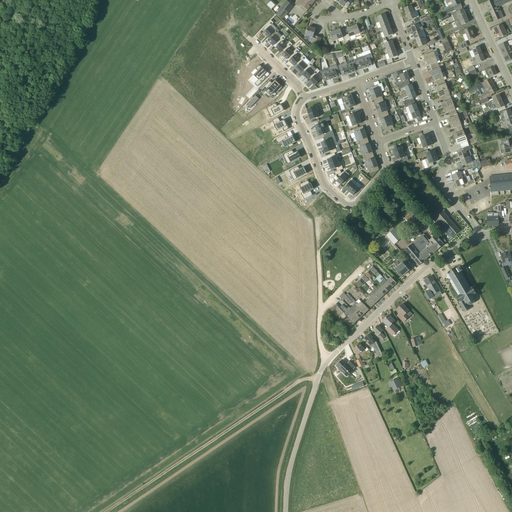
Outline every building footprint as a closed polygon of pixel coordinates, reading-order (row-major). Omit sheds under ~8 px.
[(305,12),(315,0),(298,0),(295,4),(305,12)] [(451,8),(446,10),(444,11),(445,15),(447,14),(457,9),(455,6),(461,4),(459,0),(445,0),(447,4),(448,4),(451,2),(452,4),(453,7),(450,8),(451,8)] [(511,0),(490,0),(486,2),(494,21),(503,18),(501,13),(499,13),(496,7),(511,0)] [(283,18),(293,6),(286,1),(277,13),(279,15),(278,17),(282,19),(283,18)] [(423,8),(422,5),(420,2),(420,1),(417,3),(419,6),(412,9),(411,6),(404,8),(406,15),(413,12),(417,10),(420,9),(423,8)] [(419,17),(417,10),(413,12),(406,15),(407,17),(406,18),(407,20),(408,20),(409,21),(413,19),(415,23),(419,21),(425,19),(427,18),(427,17),(426,15),(419,17)] [(459,19),(466,16),(463,10),(453,14),(452,15),(455,21),(459,19)] [(379,22),(387,19),(385,14),(377,17),(379,22)] [(466,16),(459,19),(461,23),(457,24),(458,27),(469,22),(466,16)] [(381,27),(389,24),(387,19),(379,22),(381,27)] [(426,22),(425,21),(425,19),(419,21),(415,23),(416,25),(411,27),(413,33),(421,30),(423,30),(424,29),(423,27),(419,28),(418,24),(420,24),(423,23),(426,22)] [(264,32),(262,35),(266,39),(269,37),(272,33),(268,29),(272,25),(269,22),(265,26),(266,26),(262,30),(264,32)] [(383,32),(391,29),(389,24),(381,27),(383,32)] [(352,27),(355,35),(356,38),(364,35),(363,32),(365,31),(363,25),(358,27),(357,25),(352,27)] [(502,25),(494,28),(495,32),(497,31),(500,38),(506,35),(502,25)] [(308,27),(306,35),(310,37),(309,40),(313,41),(313,43),(319,45),(321,38),(315,36),(313,36),(315,29),(308,27)] [(350,37),(355,35),(352,27),(347,29),(349,34),(346,35),(348,41),(351,40),(350,37)] [(475,37),(471,28),(460,32),(462,35),(466,34),(469,40),(475,37)] [(271,39),(268,41),(273,46),(275,44),(279,40),(279,39),(275,35),(279,31),(276,29),(272,33),(269,37),(271,39)] [(348,41),(346,35),(343,36),(340,29),(335,31),(338,39),(343,38),(345,42),(348,41)] [(391,29),(383,32),(385,38),(393,35),(391,29)] [(426,37),(423,30),(421,30),(413,33),(416,41),(423,38),(424,38),(426,37)] [(333,41),(338,39),(335,31),(330,33),(332,38),(329,40),(331,45),(334,44),(333,41)] [(277,46),(275,48),(280,53),(282,50),(286,46),(282,42),(286,38),(283,35),(279,39),(279,40),(275,44),(277,46)] [(452,51),(448,41),(446,37),(440,40),(446,53),(452,51)] [(422,46),(426,44),(423,38),(416,41),(419,47),(421,46),(422,46)] [(511,41),(511,40),(499,45),(503,54),(511,51),(511,50),(511,41)] [(386,49),(394,46),(392,41),(384,44),(386,49)] [(284,52),(282,55),(287,59),(289,57),(293,53),(289,49),(293,44),(290,42),(286,46),(282,50),(284,52)] [(456,48),(458,51),(468,46),(466,42),(460,45),(461,46),(456,48)] [(388,54),(396,51),(394,46),(386,49),(388,54)] [(475,57),(482,54),(479,47),(472,50),(475,57)] [(291,59),(289,61),(294,66),(296,64),(300,60),(300,59),(295,55),(299,51),(297,48),(293,53),(289,57),(291,59)] [(437,50),(433,51),(433,49),(425,51),(427,54),(424,55),(426,61),(436,57),(439,55),(437,50)] [(511,50),(511,51),(503,54),(506,61),(511,58),(511,50)] [(396,51),(388,54),(390,59),(398,56),(396,51)] [(370,60),(373,59),(371,53),(362,56),(367,67),(372,65),(370,60)] [(482,54),(475,57),(478,63),(485,60),(482,54)] [(298,66),(296,68),(301,73),(303,70),(307,66),(306,66),(302,62),(306,58),(304,55),(300,59),(300,60),(296,64),(298,66)] [(367,67),(362,56),(354,60),(357,65),(359,64),(361,69),(367,67)] [(431,67),(439,65),(436,57),(426,61),(427,66),(430,65),(431,67)] [(354,66),(356,65),(354,60),(346,63),(350,73),(356,71),(354,66)] [(305,72),(303,74),(308,79),(310,77),(314,73),(313,73),(309,69),(313,64),(310,62),(306,66),(307,66),(303,70),(305,72)] [(350,73),(346,63),(338,66),(340,71),(343,70),(345,75),(350,73)] [(442,73),(439,67),(441,66),(440,64),(439,65),(431,67),(432,70),(430,71),(431,76),(442,73)] [(258,71),(253,75),(258,80),(255,84),(258,86),(266,78),(264,75),(267,72),(260,65),(259,65),(255,69),(258,71)] [(336,71),(339,70),(337,65),(329,68),(332,79),(338,77),(336,71)] [(488,78),(491,77),(497,74),(494,67),(491,69),(490,67),(484,70),(488,78)] [(312,79),(310,81),(314,86),(317,84),(320,80),(320,79),(316,75),(320,71),(317,68),(313,73),(314,73),(310,77),(312,79)] [(332,79),(329,68),(321,71),(321,72),(321,73),(322,77),(325,76),(327,81),(332,79)] [(398,87),(409,82),(408,80),(409,79),(407,73),(402,75),(400,71),(393,74),(395,79),(394,79),(396,84),(398,87)] [(444,80),(447,79),(444,72),(442,73),(431,76),(433,82),(436,80),(437,83),(444,80)] [(482,100),(491,94),(491,95),(497,91),(492,81),(490,79),(481,84),(486,93),(480,96),(482,100)] [(270,81),(261,90),(264,93),(265,91),(268,89),(272,93),(274,92),(276,89),(279,91),(283,87),(282,86),(275,80),(273,82),(272,83),(270,81)] [(437,92),(447,88),(444,80),(437,83),(438,86),(436,87),(437,92)] [(402,95),(414,91),(412,85),(410,85),(409,82),(398,87),(399,89),(404,87),(406,91),(401,93),(402,95)] [(372,93),(372,95),(382,92),(380,87),(379,88),(378,85),(369,88),(371,93),(372,93)] [(471,93),(478,89),(476,85),(468,89),(471,93)] [(450,96),(450,94),(447,88),(437,92),(439,97),(442,96),(443,99),(450,96)] [(404,105),(414,101),(413,98),(416,97),(414,91),(402,95),(403,99),(408,97),(409,100),(403,102),(404,105)] [(375,103),(383,99),(382,96),(383,96),(382,92),(372,95),(373,97),(375,103)] [(346,103),(354,100),(353,97),(352,97),(351,95),(344,98),(342,94),(336,97),(338,100),(341,99),(343,104),(346,103)] [(255,95),(246,105),(250,109),(259,99),(255,95)] [(502,101),(501,100),(500,97),(499,95),(492,98),(493,100),(490,102),(490,103),(485,105),(486,108),(489,107),(502,101)] [(443,108),(453,104),(450,96),(443,99),(444,102),(441,103),(443,108)] [(377,108),(378,109),(387,106),(385,102),(384,102),(383,99),(375,103),(377,108)] [(354,100),(346,103),(348,109),(355,106),(355,104),(354,100)] [(411,113),(418,110),(416,104),(415,104),(414,101),(404,105),(405,108),(408,107),(411,113)] [(502,101),(489,107),(490,109),(493,108),(493,109),(497,108),(498,109),(504,106),(502,101)] [(276,103),(266,108),(268,112),(271,117),(281,112),(284,111),(282,105),(282,104),(281,105),(281,104),(277,106),(276,103)] [(449,115),(456,112),(453,104),(443,108),(445,113),(448,112),(449,115)] [(315,106),(307,110),(309,115),(317,112),(315,106)] [(388,110),(387,106),(378,109),(378,111),(378,112),(380,117),(388,114),(387,111),(388,110)] [(506,121),(509,132),(511,130),(511,116),(510,109),(502,112),(504,118),(502,118),(503,122),(506,121)] [(411,113),(413,119),(420,116),(418,110),(411,113)] [(317,112),(309,115),(310,120),(319,117),(317,112)] [(449,124),(459,120),(456,112),(449,115),(450,118),(447,119),(449,124)] [(349,116),(351,121),(359,118),(357,113),(349,116)] [(382,122),(383,124),(392,120),(391,116),(390,117),(388,114),(380,117),(382,122)] [(278,117),(272,121),(274,125),(277,131),(278,131),(282,129),(284,132),(289,129),(289,128),(284,119),(281,121),(280,122),(278,117)] [(361,123),(359,118),(351,121),(353,126),(361,123)] [(394,125),(392,120),(383,124),(384,126),(383,126),(385,131),(394,128),(393,125),(394,125)] [(455,131),(462,128),(459,120),(449,124),(451,129),(454,128),(455,131)] [(323,123),(315,126),(317,131),(325,128),(323,123)] [(354,133),(356,138),(365,134),(364,132),(365,132),(363,127),(354,130),(355,133),(354,133)] [(325,128),(317,131),(319,137),(327,133),(325,128)] [(455,140),(465,136),(462,128),(455,131),(456,133),(453,135),(455,140)] [(286,134),(275,139),(278,144),(282,141),(285,147),(288,146),(289,147),(294,145),(293,143),(296,142),(295,141),(295,140),(292,135),(289,137),(288,137),(286,134)] [(359,144),(368,141),(366,136),(365,134),(356,138),(357,142),(358,141),(359,144)] [(419,138),(421,143),(430,140),(428,134),(419,138)] [(460,144),(461,147),(468,144),(465,136),(455,140),(457,145),(460,144)] [(477,136),(473,139),(478,144),(483,142),(477,136)] [(330,140),(321,143),(323,148),(331,145),(330,140)] [(432,145),(430,140),(421,143),(423,148),(432,145)] [(370,146),(368,141),(359,144),(360,147),(359,147),(361,152),(370,148),(370,147),(370,146)] [(331,145),(323,148),(325,153),(333,150),(331,145)] [(394,155),(403,152),(401,146),(392,150),(394,155)] [(466,151),(471,149),(470,146),(462,149),(463,151),(458,153),(460,159),(468,157),(466,151)] [(370,148),(361,152),(363,156),(364,156),(365,159),(373,155),(371,150),(370,148)] [(427,159),(436,155),(434,150),(425,153),(427,159)] [(396,160),(407,156),(405,151),(403,152),(394,155),(396,160)] [(292,152),(282,157),(285,163),(288,161),(290,166),(301,160),(298,155),(299,154),(298,154),(294,156),(292,152)] [(365,161),(366,166),(375,163),(375,161),(373,155),(365,159),(366,161),(365,161)] [(433,163),(438,161),(436,155),(427,159),(425,159),(428,167),(434,165),(433,163)] [(336,157),(327,160),(329,165),(338,162),(336,157)] [(460,159),(463,166),(470,163),(468,157),(460,159)] [(338,162),(329,165),(331,170),(340,167),(338,162)] [(481,166),(481,165),(480,162),(473,164),(474,167),(477,167),(479,171),(480,168),(481,166)] [(376,165),(375,163),(366,166),(368,170),(369,170),(370,173),(379,170),(377,165),(376,165)] [(293,172),(288,174),(293,184),(307,177),(304,170),(293,176),(292,173),(293,172)] [(466,174),(461,175),(460,172),(453,175),(455,181),(465,177),(467,177),(466,174)] [(490,192),(498,191),(511,189),(511,173),(489,176),(489,178),(490,192)] [(342,174),(336,181),(341,185),(347,178),(342,174)] [(464,184),(468,182),(467,182),(465,177),(455,181),(458,187),(465,185),(464,184)] [(350,181),(344,188),(349,192),(355,185),(350,181)] [(306,185),(299,189),(301,192),(300,192),(304,199),(306,202),(312,199),(310,195),(315,193),(314,192),(311,187),(308,188),(306,185)] [(355,185),(349,192),(353,196),(359,189),(355,185)] [(414,211),(409,215),(417,225),(422,221),(423,220),(415,210),(414,211)] [(443,212),(436,217),(437,218),(434,220),(443,231),(444,230),(445,231),(447,229),(453,237),(460,231),(443,212)] [(498,213),(494,213),(494,217),(487,217),(487,218),(487,220),(487,225),(493,225),(494,226),(499,225),(498,213)] [(429,240),(437,250),(444,244),(436,235),(433,237),(433,236),(432,237),(432,238),(429,240)] [(420,236),(412,243),(417,248),(425,241),(420,236)] [(429,240),(429,239),(416,250),(411,245),(405,250),(419,266),(425,261),(424,261),(430,256),(432,254),(437,250),(429,240)] [(505,252),(506,253),(501,254),(503,266),(508,265),(507,262),(511,261),(510,252),(509,253),(509,251),(505,252)] [(399,266),(395,269),(401,277),(402,277),(409,270),(411,268),(405,261),(403,263),(401,265),(399,262),(397,264),(399,266)] [(501,268),(507,281),(510,279),(509,277),(510,277),(505,266),(501,268)] [(467,282),(467,281),(465,278),(464,278),(463,275),(463,274),(462,274),(461,271),(462,271),(460,267),(456,269),(454,271),(453,269),(454,268),(449,271),(450,271),(451,273),(446,275),(447,277),(446,278),(447,279),(446,281),(447,282),(449,283),(450,282),(452,285),(452,286),(454,289),(456,292),(456,293),(456,292),(458,295),(457,296),(460,302),(459,302),(465,312),(469,310),(465,304),(467,303),(468,304),(470,304),(472,303),(473,301),(473,299),(474,299),(473,297),(476,295),(475,293),(476,293),(472,287),(470,288),(469,285),(469,284),(468,285),(467,282)] [(428,301),(433,310),(440,306),(435,298),(442,294),(431,276),(424,280),(430,290),(426,292),(430,300),(428,301)] [(383,286),(388,291),(392,287),(387,282),(385,280),(383,277),(382,277),(380,279),(382,281),(380,283),(383,286)] [(392,287),(397,283),(391,278),(387,282),(392,287)] [(371,291),(372,291),(379,299),(384,295),(379,290),(374,285),(372,287),(374,289),(371,291)] [(379,290),(384,295),(388,291),(383,286),(379,290)] [(355,287),(353,290),(356,293),(359,291),(359,292),(362,296),(365,293),(359,287),(357,289),(355,287)] [(375,303),(379,299),(372,291),(368,296),(370,298),(375,303)] [(352,298),(350,300),(354,304),(364,314),(368,310),(359,299),(356,302),(352,298)] [(371,308),(375,303),(370,298),(366,302),(371,308)] [(347,315),(342,309),(337,303),(331,309),(339,318),(344,314),(346,316),(347,315)] [(359,318),(364,314),(354,304),(352,305),(354,308),(356,311),(354,313),(359,318)] [(409,310),(405,307),(403,304),(397,310),(400,313),(397,316),(403,322),(409,316),(406,313),(409,310)] [(354,313),(352,315),(350,312),(349,313),(347,311),(347,310),(345,307),(342,309),(347,315),(350,317),(355,322),(359,318),(354,313)] [(437,316),(444,327),(446,325),(444,323),(445,322),(440,314),(437,316)] [(388,326),(386,329),(392,336),(398,330),(392,324),(395,321),(388,315),(383,321),(388,326)] [(350,327),(355,322),(350,317),(345,321),(350,327)] [(375,334),(378,337),(381,340),(385,337),(382,335),(381,336),(380,334),(383,331),(378,325),(373,330),(376,333),(375,334)] [(372,338),(373,338),(370,334),(364,339),(370,345),(373,345),(375,349),(377,352),(380,350),(376,340),(374,341),(372,338)] [(359,355),(360,354),(361,356),(366,352),(364,350),(359,344),(353,349),(359,355)] [(342,359),(335,365),(347,377),(353,371),(353,370),(356,367),(349,360),(346,363),(342,359)] [(423,368),(428,365),(426,360),(420,362),(423,368)] [(399,378),(391,382),(393,386),(392,386),(394,390),(402,386),(399,378)]
